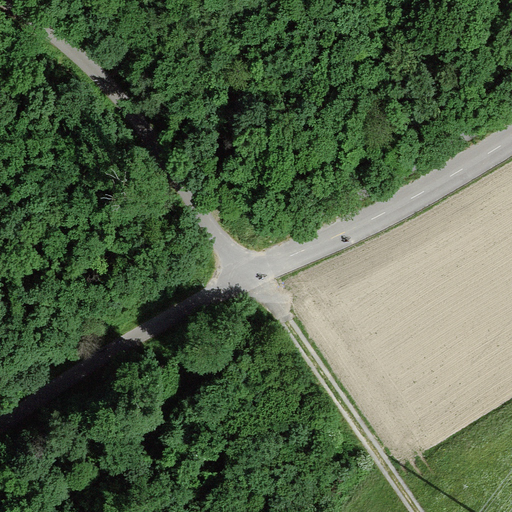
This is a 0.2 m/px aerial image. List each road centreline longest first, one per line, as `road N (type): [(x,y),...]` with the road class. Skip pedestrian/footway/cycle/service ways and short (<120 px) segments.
road 1 (unclassified): [(3,0),(59,40),(122,102),(246,273)]
road 2 (unclassified): [(511,138),(379,215),(246,273)]
road 3 (track): [(246,273),(417,511)]
road 4 (unclassified): [(246,273),(0,420)]
